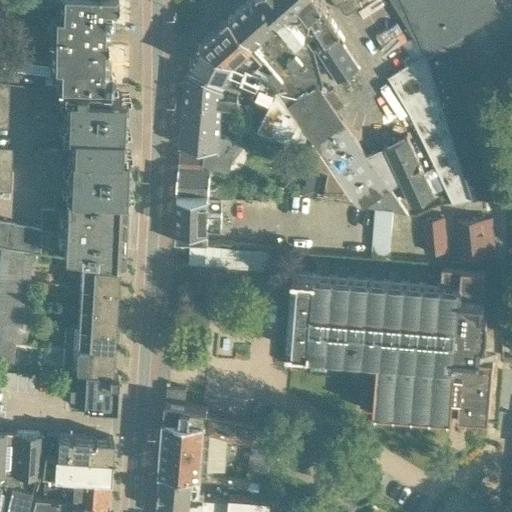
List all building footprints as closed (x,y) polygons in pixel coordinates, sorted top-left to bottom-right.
[(0,0),(0,4),(0,5),(5,5),(9,6),(12,7),(17,9),(22,10),(27,11),(37,13),(46,12),(49,13),(48,36),(106,38),(106,16),(110,17),(111,8),(116,4),(116,0),(0,0)] [(264,0),(246,0),(229,15),(282,75),(309,51),(301,42),(264,0)] [(299,0),(264,0),(301,42),(309,51),(282,75),(277,80),(272,84),(285,101),(315,80),(321,87),(323,85),(314,48),(305,38),(318,27),(306,6),(299,0)] [(299,0),(306,6),(318,27),(320,30),(315,34),(321,43),(340,30),(321,0),(299,0)] [(337,0),(343,8),(343,9),(344,10),(345,10),(346,11),(347,11),(348,11),(349,11),(350,10),(361,3),(359,0),(337,0)] [(394,0),(425,49),(403,0),(394,0)] [(403,0),(425,49),(427,53),(472,196),(473,196),(489,193),(492,193),(491,179),(491,178),(472,77),(462,29),(500,8),(494,0),(403,0)] [(229,15),(201,41),(271,72),(277,80),(282,75),(229,15)] [(321,43),(317,46),(339,77),(358,64),(340,39),(344,36),(340,30),(321,43)] [(48,36),(48,58),(32,56),(32,53),(13,51),(13,54),(4,53),(3,63),(0,62),(0,63),(0,79),(9,80),(34,82),(34,83),(50,85),(58,85),(64,85),(108,86),(109,86),(114,82),(114,73),(109,69),(109,60),(105,60),(106,38),(48,36)] [(200,41),(190,60),(209,66),(226,77),(227,84),(242,86),(267,98),(254,123),(300,141),(307,137),(310,135),(288,105),(285,101),(272,84),(277,80),(271,72),(201,41),(200,41)] [(453,200),(472,196),(427,53),(425,49),(386,74),(407,109),(453,200)] [(186,68),(184,100),(234,105),(239,105),(239,99),(237,95),(221,94),(222,86),(207,73),(187,68),(186,68)] [(9,80),(0,79),(0,91),(8,91),(9,80)] [(315,80),(285,101),(288,105),(310,135),(352,197),(355,200),(357,203),(358,204),(364,205),(365,205),(377,207),(393,210),(409,214),(390,186),(367,153),(336,109),(324,93),(323,91),(321,87),(315,80)] [(34,83),(34,94),(58,95),(58,85),(50,85),(34,83)] [(62,129),(69,129),(69,141),(68,149),(67,149),(65,192),(65,194),(86,196),(125,199),(127,151),(121,151),(121,142),(122,131),(123,131),(124,95),(123,93),(108,93),(108,86),(64,85),(62,129)] [(332,87),(324,93),(336,109),(343,104),(332,87)] [(0,102),(8,103),(8,91),(0,91),(0,102)] [(34,94),(33,105),(57,106),(58,95),(34,94)] [(184,100),(181,128),(219,130),(220,113),(233,114),(234,105),(184,100)] [(33,105),(33,116),(57,117),(57,106),(33,105)] [(33,116),(32,128),(56,129),(57,117),(33,116)] [(181,128),(180,144),(205,146),(204,150),(203,162),(227,170),(232,155),(231,155),(238,141),(219,132),(219,130),(181,128)] [(408,134),(367,153),(390,186),(402,178),(413,201),(435,191),(408,134)] [(307,137),(298,165),(303,167),(318,172),(319,172),(315,189),(319,190),(352,197),(310,135),(307,137)] [(12,147),(0,146),(0,157),(11,158),(12,147)] [(37,159),(60,159),(61,149),(37,148),(37,159)] [(204,150),(180,148),(179,166),(203,167),(203,162),(204,150)] [(0,157),(0,168),(11,169),(11,158),(0,157)] [(37,159),(36,169),(60,170),(60,159),(37,159)] [(203,167),(179,166),(177,191),(208,193),(208,197),(222,198),(234,198),(234,184),(224,184),(221,187),(209,186),(210,167),(203,167)] [(301,183),(299,192),(314,195),(315,189),(319,172),(318,172),(303,167),(301,177),(305,178),(303,184),(301,183)] [(0,178),(10,179),(11,169),(0,168),(0,178)] [(60,181),(60,170),(36,169),(36,180),(60,181)] [(0,178),(0,189),(10,190),(10,179),(0,178)] [(36,180),(35,191),(55,192),(59,192),(60,181),(36,180)] [(257,187),(256,199),(268,199),(268,187),(257,187)] [(175,240),(176,240),(208,241),(209,223),(222,223),(222,198),(208,197),(208,193),(177,191),(177,193),(176,227),(175,240)] [(59,192),(55,192),(55,207),(65,208),(65,194),(65,192),(59,192)] [(85,220),(86,196),(65,194),(65,208),(64,218),(64,229),(64,230),(65,230),(64,254),(123,260),(124,242),(119,241),(119,231),(91,230),(92,220),(85,220)] [(86,196),(85,220),(92,220),(91,230),(119,231),(119,230),(124,230),(125,199),(86,196)] [(42,217),(64,218),(65,208),(55,207),(43,207),(42,217)] [(377,207),(373,255),(389,256),(393,210),(377,207)] [(444,216),(423,218),(425,250),(446,248),(444,216)] [(42,217),(42,228),(42,230),(64,230),(64,229),(64,218),(42,217)] [(485,253),(482,222),(482,221),(481,220),(481,219),(480,218),(479,218),(478,217),(458,219),(461,255),(472,254),(472,255),(474,255),(474,254),(485,253)] [(17,223),(5,221),(5,247),(16,248),(17,223)] [(16,248),(24,249),(27,249),(28,225),(17,223),(16,248)] [(42,228),(28,225),(27,249),(41,251),(41,230),(42,230),(42,228)] [(190,242),(189,268),(271,270),(271,245),(190,242)] [(23,252),(24,249),(16,248),(5,247),(0,246),(0,277),(28,281),(31,253),(23,252)] [(81,263),(79,285),(116,287),(117,282),(118,266),(81,263)] [(438,282),(293,269),(287,346),(292,347),(291,364),(306,365),(306,361),(363,366),(360,407),(378,408),(378,413),(391,414),(392,409),(397,410),(396,414),(409,416),(409,410),(415,411),(414,416),(428,417),(428,412),(432,412),(432,417),(445,418),(445,415),(451,416),(451,414),(457,414),(456,421),(487,424),(492,363),(479,362),(480,350),(477,350),(478,340),(484,341),(485,337),(486,333),(487,329),(487,325),(488,321),(488,317),(487,313),(487,309),(480,309),(481,298),(483,298),(483,295),(482,295),(484,270),(441,266),(441,268),(439,268),(438,282)] [(0,277),(0,298),(23,302),(26,302),(28,281),(0,277)] [(79,285),(78,305),(115,307),(116,292),(116,287),(79,285)] [(0,318),(16,321),(25,322),(26,302),(23,302),(0,298),(0,318)] [(78,305),(77,325),(114,327),(114,322),(115,307),(78,305)] [(0,339),(14,342),(16,321),(0,318),(0,339)] [(114,327),(77,325),(65,324),(64,345),(113,348),(114,333),(114,327)] [(0,359),(12,361),(14,342),(0,339),(0,359)] [(503,352),(511,352),(511,341),(504,341),(503,352)] [(64,345),(63,366),(68,366),(68,367),(111,370),(112,363),(113,348),(64,345)] [(114,404),(116,370),(111,370),(68,367),(68,376),(67,384),(69,384),(68,401),(114,404)] [(186,387),(168,386),(167,386),(166,397),(185,398),(186,387)] [(160,468),(201,472),(204,434),(254,442),(255,437),(257,422),(207,413),(208,405),(166,398),(160,468)] [(0,511),(3,511),(11,484),(15,430),(0,428),(0,511)] [(25,511),(27,507),(36,472),(42,432),(15,430),(11,484),(3,511),(25,511)] [(46,432),(44,452),(111,456),(112,436),(46,432)] [(254,442),(252,456),(270,460),(274,441),(255,437),(254,442)] [(44,452),(41,473),(109,478),(111,456),(44,452)] [(250,463),(248,477),(266,479),(269,467),(250,463)] [(199,491),(201,472),(160,468),(156,511),(266,511),(268,497),(227,494),(227,500),(203,498),(204,492),(199,491)] [(41,473),(35,496),(108,501),(109,478),(41,473)] [(106,511),(108,501),(35,496),(32,508),(71,511),(106,511)]
